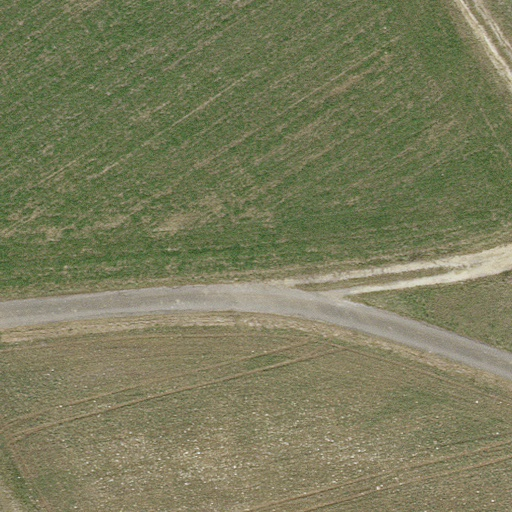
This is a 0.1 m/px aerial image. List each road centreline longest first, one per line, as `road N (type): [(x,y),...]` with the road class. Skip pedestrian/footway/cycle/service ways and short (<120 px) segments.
road 1 (track): [(511,375),(289,297),(0,325)]
road 2 (track): [(289,297),(511,256)]
